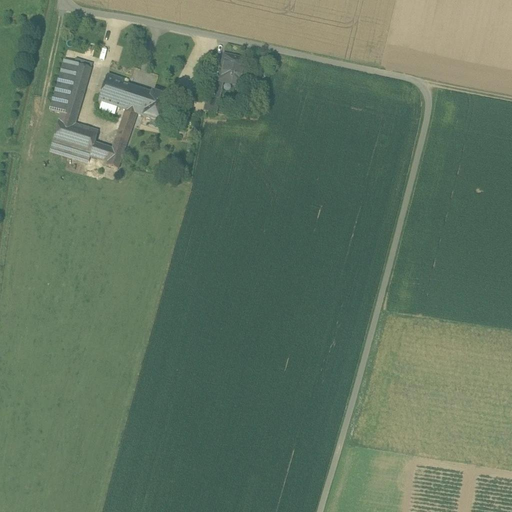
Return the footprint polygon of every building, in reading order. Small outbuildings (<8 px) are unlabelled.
[(246,61),(225,57),(220,81),(220,82),(223,83),(240,86),(246,61)] [(64,61),(50,111),(61,114),(65,101),(75,65),(64,61)] [(92,64),(81,61),(80,66),(91,69),(92,64)] [(75,65),(65,101),(80,106),(91,69),(80,66),(75,65)] [(124,81),(108,76),(101,96),(95,94),(93,101),(125,111),(112,149),(95,144),(91,154),(90,158),(107,163),(106,166),(118,170),(137,115),(146,92),(123,85),(124,81)] [(220,81),(210,79),(206,97),(220,100),(223,83),(220,82),(220,81)] [(152,94),(146,92),(137,115),(143,117),(143,118),(160,123),(169,99),(152,93),(152,94)] [(220,100),(206,97),(203,112),(217,115),(220,100)] [(80,106),(65,101),(61,114),(76,119),(80,106)] [(76,119),(61,114),(59,120),(74,125),(74,124),(75,125),(76,119)] [(74,125),(59,120),(53,143),(91,154),(95,144),(95,143),(98,132),(75,125),(74,124),(74,125)] [(91,154),(53,143),(50,153),(88,164),(90,158),(91,154)]
